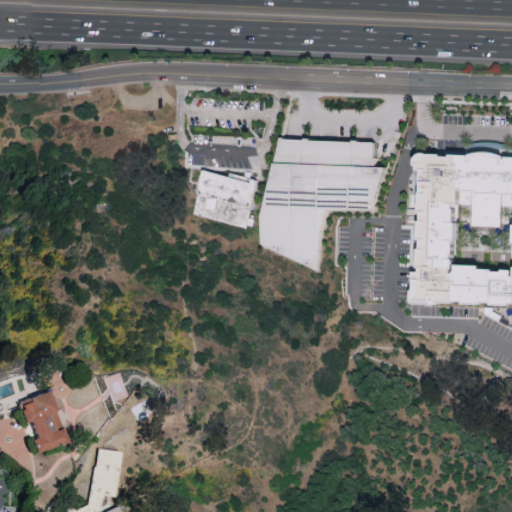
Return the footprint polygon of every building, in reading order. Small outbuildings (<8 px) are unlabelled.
[(282,139),(375,144),(376,167),(388,168),(374,210),(329,211),(321,240),(317,270),(260,244),(259,217),(282,139)] [(417,144),(416,158),(444,159),(444,163),(478,164),(478,161),(503,162),(503,165),(511,165),(511,150),(510,150),(510,146),(476,145),(476,149),(448,148),(448,145),(417,144)] [(202,170),(195,195),(250,209),(257,180),(253,179),(252,183),(202,170)] [(413,188),(427,188),(426,207),(426,217),(441,218),(440,235),(438,320),(409,319),(413,188)] [(500,191),(511,191),(511,220),(508,338),(496,338),(496,343),(479,343),(482,238),(483,219),(499,220),(499,210),(500,191)] [(87,363),(99,364),(98,372),(86,371),(87,363)] [(18,402),(48,391),(51,401),(55,412),(48,416),(55,432),(61,430),(66,443),(35,454),(31,442),(35,441),(29,423),(23,426),(18,412),(21,411),(20,407),(18,402)] [(96,450),(118,454),(111,498),(101,497),(100,511),(97,511),(59,511),(63,506),(74,511),(76,511),(76,510),(86,505),(92,468),(94,468),(96,450)]
